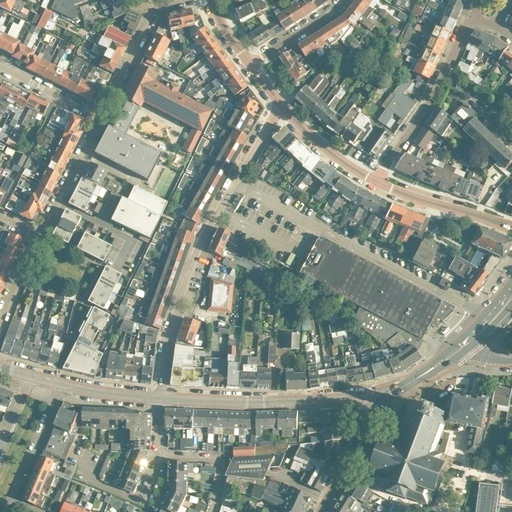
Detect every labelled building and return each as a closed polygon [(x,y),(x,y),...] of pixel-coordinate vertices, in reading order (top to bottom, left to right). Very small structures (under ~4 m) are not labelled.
[(20,12),(22,8),(7,0),(0,0),(0,7),(9,12),(11,8),(20,12)] [(43,0),(40,7),(43,8),(45,9),(49,1),(46,0),(43,0)] [(54,0),(51,8),(73,20),(77,17),(70,0),(54,0)] [(112,7),(125,2),(124,0),(100,0),(99,0),(103,10),(112,7)] [(255,15),(262,11),(266,9),(261,0),(253,0),(251,6),(240,12),(236,13),(234,15),(241,23),(255,15)] [(296,0),(295,1),(306,17),(317,10),(311,0),(296,0)] [(311,0),(317,10),(331,1),(329,0),(311,0)] [(361,0),(356,0),(351,7),(367,19),(374,10),(369,6),(361,0)] [(430,0),(427,6),(438,11),(439,8),(436,7),(437,4),(430,0)] [(448,6),(461,12),(466,2),(461,0),(447,0),(450,1),(448,6)] [(293,7),(287,11),(296,24),(306,17),(295,1),(291,4),(293,7)] [(126,15),(128,11),(125,2),(112,7),(114,12),(111,14),(113,19),(126,15)] [(416,3),(412,12),(420,16),(424,8),(420,6),(416,3)] [(88,5),(79,8),(82,17),(91,14),(88,5)] [(437,13),(456,22),(461,12),(448,6),(446,11),(439,8),(438,11),(437,13)] [(367,19),(351,7),(343,17),(352,23),(351,24),(353,26),(358,21),(371,31),(375,26),(367,19)] [(283,31),(276,20),(268,8),(266,9),(262,11),(263,14),(270,24),(265,27),(251,36),(258,48),(272,39),(272,38),(283,31)] [(52,13),(45,10),(41,18),(49,21),(52,13)] [(190,10),(177,12),(185,42),(190,39),(188,28),(194,27),(193,22),(201,21),(199,16),(192,17),(190,10)] [(126,15),(121,26),(128,29),(125,33),(129,35),(131,36),(141,17),(128,11),(126,15)] [(275,14),(285,30),(296,24),(287,11),(282,14),(280,11),(275,14)] [(166,15),(168,23),(170,31),(176,30),(180,46),(185,42),(177,12),(166,15)] [(407,16),(399,12),(396,17),(404,22),(407,16)] [(437,13),(435,19),(432,24),(436,26),(451,33),(456,22),(437,13)] [(35,14),(31,23),(33,24),(35,24),(39,16),(35,14)] [(91,14),(82,17),(86,28),(96,25),(92,14),(91,14)] [(338,40),(351,24),(352,23),(343,17),(329,26),(338,40)] [(41,18),(37,26),(41,28),(45,30),(51,32),(55,24),(49,21),(41,18)] [(24,22),(20,20),(17,25),(4,51),(12,55),(11,57),(19,42),(15,40),(24,22)] [(3,34),(0,39),(0,49),(4,51),(17,25),(13,23),(6,36),(3,34)] [(30,39),(19,61),(27,65),(28,65),(32,56),(33,56),(37,48),(33,46),(35,41),(41,28),(37,26),(36,28),(34,33),(32,35),(30,39)] [(326,44),(328,43),(330,46),(338,40),(329,26),(318,33),(326,44)] [(414,29),(408,26),(403,38),(408,41),(414,29)] [(422,27),(420,32),(425,34),(446,44),(451,33),(436,26),(434,31),(428,28),(428,29),(422,27)] [(109,27),(104,38),(125,48),(130,38),(109,27)] [(388,36),(395,42),(400,31),(396,27),(388,36)] [(195,43),(184,52),(187,56),(189,55),(192,52),(212,38),(204,28),(191,38),(195,43)] [(475,56),(485,34),(475,30),(466,49),(471,51),(467,60),(473,62),(475,56)] [(19,42),(11,57),(19,61),(30,39),(32,35),(28,33),(26,37),(21,46),(18,45),(19,42)] [(315,51),(318,56),(320,59),(324,54),(320,48),(326,44),(318,33),(308,39),(315,51)] [(425,49),(441,56),(446,44),(425,34),(420,46),(426,49),(425,49)] [(490,54),(497,40),(496,39),(485,34),(475,56),(480,58),(483,51),(489,54),(490,54)] [(154,35),(149,46),(178,61),(181,56),(166,49),(169,42),(154,35)] [(96,44),(121,56),(125,48),(104,38),(100,36),(96,44)] [(219,47),(212,38),(192,52),(195,55),(196,57),(201,52),(205,57),(219,47)] [(354,38),(347,46),(353,51),(359,43),(354,38)] [(298,46),(305,57),(307,60),(312,57),(310,54),(315,51),(308,39),(298,46)] [(368,49),(371,45),(365,39),(362,43),(368,49)] [(66,48),(66,47),(68,44),(60,40),(58,43),(58,44),(66,48)] [(498,40),(497,40),(490,54),(491,55),(495,56),(492,62),(495,65),(508,48),(498,40)] [(27,65),(25,69),(34,73),(47,46),(43,43),(36,58),(33,56),(32,56),(28,65),(27,65)] [(99,55),(117,64),(121,56),(96,44),(92,52),(99,55)] [(379,52),(371,45),(368,49),(376,56),(379,52)] [(47,46),(34,73),(41,77),(48,64),(51,59),(47,57),(51,48),(47,46)] [(149,46),(143,56),(147,58),(156,63),(158,64),(161,58),(167,61),(168,60),(176,65),(178,61),(149,46)] [(197,71),(201,76),(207,72),(206,71),(226,57),(219,47),(205,57),(209,63),(197,71)] [(297,47),(292,50),(297,59),(298,58),(302,63),(304,59),(297,47)] [(333,47),(324,58),(331,65),(340,54),(333,47)] [(509,68),(511,63),(511,50),(508,48),(495,65),(501,69),(504,65),(509,68)] [(407,50),(405,54),(408,56),(435,68),(441,56),(425,49),(422,57),(407,50)] [(48,64),(41,77),(49,81),(61,59),(64,51),(60,50),(57,57),(52,66),(48,64)] [(117,64),(99,55),(92,52),(90,56),(92,58),(101,62),(99,67),(112,73),(117,64)] [(383,62),(386,58),(379,52),(376,56),(383,62)] [(280,58),(289,71),(300,64),(296,58),(292,60),(287,53),(280,58)] [(339,55),(334,61),(339,65),(344,59),(339,55)] [(321,59),(320,59),(318,56),(311,65),(313,69),(321,59)] [(409,71),(418,75),(429,80),(430,80),(435,68),(408,56),(406,60),(413,63),(409,71)] [(203,81),(215,71),(219,77),(233,67),(226,57),(206,71),(207,72),(201,76),(200,76),(203,81)] [(64,72),(57,85),(66,89),(77,67),(81,60),(81,59),(77,58),(68,74),(64,72)] [(383,62),(382,64),(391,71),(394,66),(386,58),(383,62)] [(61,59),(49,81),(57,85),(64,72),(68,63),(61,59)] [(77,67),(66,89),(74,93),(80,80),(77,78),(83,65),(87,67),(88,64),(81,60),(77,67)] [(460,62),(457,68),(458,68),(466,76),(470,67),(460,62)] [(289,71),(300,88),(313,72),(311,69),(306,72),(301,64),(300,64),(289,71)] [(80,80),(74,93),(81,97),(92,75),(96,67),(93,66),(89,73),(84,82),(80,80)] [(182,150),(190,154),(212,111),(213,108),(205,104),(203,109),(175,95),(178,89),(162,81),(163,79),(156,76),(156,75),(138,66),(122,98),(122,99),(118,106),(119,106),(123,108),(112,129),(107,127),(94,154),(147,181),(161,154),(125,136),(143,102),(194,128),(182,150)] [(92,75),(81,97),(91,102),(96,91),(97,89),(93,87),(98,77),(107,82),(111,75),(96,67),(92,75)] [(214,95),(216,94),(240,77),(233,67),(219,77),(223,82),(211,91),(214,95)] [(479,68),(472,73),(475,75),(482,69),(480,67),(479,68)] [(471,74),(466,76),(472,83),(476,79),(471,74)] [(302,91),(295,99),(302,105),(323,80),(325,78),(320,75),(310,88),(306,85),(302,91)] [(418,75),(415,81),(427,86),(429,80),(418,75)] [(405,76),(392,94),(395,97),(393,100),(410,112),(420,99),(417,97),(414,102),(404,94),(406,90),(407,91),(413,82),(405,76)] [(217,95),(224,95),(230,91),(234,97),(247,87),(240,77),(216,94),(217,95)] [(323,80),(302,105),(311,113),(323,100),(318,96),(328,84),(328,81),(325,78),(323,80)] [(190,81),(184,93),(194,98),(195,96),(193,83),(191,82),(190,81)] [(0,98),(0,99),(0,109),(11,88),(2,84),(0,87),(0,98)] [(481,84),(478,88),(485,93),(488,89),(481,84)] [(6,109),(10,111),(20,93),(11,88),(0,109),(0,113),(3,115),(6,109)] [(323,100),(311,113),(318,119),(339,92),(336,89),(335,88),(324,101),(323,100)] [(230,105),(232,106),(250,116),(257,105),(253,104),(256,99),(250,90),(245,99),(240,95),(233,100),(232,100),(229,98),(218,99),(222,101),(230,105)] [(339,92),(318,119),(325,127),(336,113),(333,110),(344,96),(345,94),(340,90),(339,92)] [(12,119),(9,125),(14,127),(24,106),(29,97),(20,93),(10,111),(15,114),(12,119)] [(25,128),(26,126),(28,123),(40,98),(31,94),(30,94),(29,97),(24,106),(29,109),(21,126),(25,128)] [(391,94),(382,106),(386,110),(393,100),(395,97),(391,94)] [(40,98),(28,123),(32,125),(38,113),(46,117),(52,105),(49,103),(40,98)] [(213,108),(212,111),(215,112),(226,119),(222,124),(234,130),(240,134),(245,125),(224,113),(218,109),(222,101),(218,99),(213,108)] [(386,110),(378,121),(386,127),(392,118),(391,117),(394,114),(401,119),(397,124),(400,126),(410,112),(393,100),(386,110)] [(336,113),(325,127),(327,128),(333,133),(335,133),(335,134),(352,110),(355,105),(351,101),(340,116),(336,113)] [(465,103),(451,118),(453,120),(479,145),(483,148),(497,162),(505,169),(511,162),(511,153),(477,120),(479,117),(476,114),(465,103)] [(250,116),(232,106),(230,111),(226,109),(224,113),(245,125),(250,116)] [(442,137),(453,120),(451,118),(448,115),(438,108),(426,126),(442,137)] [(353,125),(357,119),(356,119),(359,115),(352,110),(335,134),(342,138),(352,124),(353,125)] [(53,114),(80,128),(83,120),(64,111),(60,118),(53,114)] [(65,131),(79,138),(82,132),(78,131),(80,128),(53,114),(50,119),(66,127),(65,131)] [(353,146),(356,147),(358,143),(356,142),(358,138),(360,139),(368,127),(357,119),(353,125),(352,124),(342,138),(353,146)] [(47,126),(45,130),(51,133),(51,134),(75,146),(79,138),(65,131),(64,135),(47,126)] [(265,151),(269,155),(290,134),(282,127),(271,138),(274,141),(265,151)] [(424,128),(421,133),(430,140),(431,138),(434,135),(424,128)] [(378,160),(394,136),(385,129),(368,154),(369,154),(378,160)] [(59,143),(57,147),(71,154),(75,146),(51,134),(51,133),(45,130),(42,134),(59,143)] [(247,137),(240,134),(234,130),(231,135),(223,131),(221,134),(242,147),(247,137)] [(0,132),(0,140),(6,143),(9,137),(9,136),(0,132)] [(417,138),(427,145),(430,140),(421,133),(417,138)] [(237,155),(242,147),(221,134),(219,138),(227,142),(224,148),(237,155)] [(285,152),(296,141),(290,134),(269,155),(265,159),(262,164),(265,167),(282,150),(285,152)] [(9,137),(6,143),(15,148),(18,142),(9,137)] [(417,138),(413,144),(423,150),(427,145),(417,138)] [(43,150),(67,162),(71,154),(57,147),(56,150),(45,145),(39,141),(36,146),(43,150)] [(303,147),(296,141),(285,152),(288,155),(279,164),(283,168),(303,147)] [(443,149),(449,154),(452,150),(446,145),(443,149)] [(67,162),(43,150),(36,146),(35,149),(41,152),(41,153),(51,159),(49,162),(63,169),(67,162)] [(311,155),(310,153),(303,147),(283,168),(287,172),(296,162),(299,165),(302,167),(311,155)] [(211,152),(232,164),(237,155),(224,148),(221,153),(213,148),(211,152)] [(458,155),(452,150),(449,154),(455,159),(458,155)] [(470,150),(465,155),(470,160),(475,154),(470,150)] [(227,173),(232,164),(211,152),(209,155),(217,160),(214,165),(227,173)] [(26,157),(19,154),(14,164),(21,167),(26,157)] [(319,160),(311,155),(302,167),(304,169),(293,184),(298,187),(319,160)] [(406,155),(396,169),(402,171),(401,172),(409,175),(416,159),(406,155)] [(416,159),(409,175),(416,179),(416,177),(420,179),(427,164),(429,157),(424,155),(422,161),(416,159)] [(35,160),(47,166),(45,170),(59,177),(63,169),(49,162),(37,156),(35,160)] [(427,164),(420,179),(424,181),(423,182),(431,185),(438,168),(432,166),(434,159),(429,157),(427,164)] [(319,160),(301,183),(305,186),(313,176),(316,179),(326,166),(319,160)] [(25,169),(27,171),(31,163),(27,161),(23,168),(25,169)] [(89,163),(82,177),(102,188),(111,192),(115,194),(120,185),(119,185),(119,184),(110,179),(108,183),(102,181),(107,172),(102,170),(103,169),(102,168),(102,169),(96,166),(97,166),(96,165),(95,166),(92,164),(93,164),(89,163),(89,162),(89,163)] [(497,162),(494,165),(507,177),(510,174),(505,169),(497,162)] [(262,167),(256,163),(252,169),(258,173),(261,169),(262,167)] [(201,169),(222,181),(227,173),(214,165),(211,170),(203,166),(201,169)] [(438,168),(431,185),(438,188),(438,187),(442,188),(451,167),(447,165),(444,171),(438,168)] [(334,172),(326,166),(316,179),(319,181),(324,184),(334,172)] [(451,167),(442,188),(446,190),(445,191),(452,194),(463,181),(463,180),(454,176),(456,169),(451,167)] [(59,177),(45,170),(44,173),(33,168),(31,172),(55,185),(59,177)] [(55,185),(31,172),(27,171),(25,169),(22,173),(29,177),(39,182),(37,186),(51,193),(55,185)] [(217,190),(222,181),(201,169),(199,173),(207,177),(204,182),(217,190)] [(267,173),(261,169),(258,173),(257,175),(263,178),(267,173)] [(1,176),(0,178),(0,205),(1,206),(13,181),(7,178),(9,174),(3,171),(1,176)] [(334,172),(324,184),(313,198),(318,201),(320,198),(328,188),(331,190),(341,177),(340,176),(334,172)] [(263,178),(271,184),(272,183),(275,179),(267,173),(263,178)] [(463,181),(452,194),(465,199),(472,178),(474,174),(470,173),(466,182),(463,181)] [(102,188),(82,177),(77,186),(93,194),(98,197),(102,188)] [(335,193),(324,209),(329,212),(330,211),(348,182),(341,177),(331,190),(335,193)] [(472,178),(465,199),(479,204),(486,184),(478,182),(479,180),(472,178)] [(23,182),(21,186),(24,188),(23,188),(47,201),(51,193),(37,186),(36,189),(23,182)] [(193,182),(191,186),(212,198),(217,190),(204,182),(201,187),(193,182)] [(348,182),(330,211),(333,213),(335,210),(335,211),(344,198),(347,200),(351,203),(358,188),(356,187),(348,182)] [(134,185),(133,186),(126,200),(121,197),(117,207),(110,221),(140,235),(145,237),(149,240),(167,202),(134,186),(134,185)] [(72,195),(88,203),(93,194),(77,186),(72,195)] [(207,207),(212,198),(191,186),(189,190),(197,194),(194,200),(207,207)] [(22,190),(21,193),(31,198),(29,201),(43,208),(47,201),(23,188),(22,190)] [(355,205),(348,219),(352,222),(353,221),(366,193),(360,189),(359,189),(358,188),(351,203),(355,205)] [(501,192),(498,188),(492,196),(497,199),(501,192)] [(366,193),(353,221),(357,223),(364,209),(368,211),(375,197),(373,196),(369,194),(368,194),(366,193)] [(72,195),(68,204),(84,212),(88,203),(72,195)] [(41,213),(43,208),(29,201),(27,205),(18,200),(11,196),(9,199),(17,203),(16,204),(36,214),(37,211),(41,213)] [(381,200),(375,197),(368,211),(371,213),(365,224),(371,227),(383,201),(381,200)] [(181,204),(202,216),(207,207),(194,200),(191,205),(183,200),(181,204)] [(371,227),(370,229),(373,230),(374,228),(376,229),(382,217),(385,219),(392,205),(391,205),(386,202),(383,201),(371,227)] [(14,208),(7,204),(5,208),(32,222),(36,214),(16,204),(14,208)] [(197,225),(202,216),(181,204),(179,207),(187,212),(184,218),(182,222),(195,228),(197,224),(197,225)] [(406,211),(392,205),(385,219),(385,220),(387,221),(381,233),(387,236),(393,223),(399,226),(406,211)] [(81,218),(65,210),(60,219),(76,227),(81,218)] [(404,227),(396,245),(401,247),(403,242),(416,214),(406,211),(399,226),(404,227)] [(425,218),(416,214),(403,242),(408,244),(414,231),(418,233),(425,218)] [(429,220),(425,218),(418,233),(416,238),(422,240),(429,220)] [(60,219),(56,227),(71,236),(76,227),(60,219)] [(168,232),(167,236),(189,244),(193,235),(192,235),(194,231),(181,226),(179,230),(175,229),(173,234),(168,232)] [(502,259),(508,251),(478,237),(479,236),(475,234),(461,226),(458,236),(471,245),(479,249),(502,259)] [(71,236),(56,227),(51,236),(52,237),(67,244),(71,236)] [(478,227),(475,234),(479,236),(478,237),(508,251),(511,245),(511,241),(487,230),(478,227)] [(5,230),(0,228),(0,241),(17,250),(23,239),(9,233),(5,241),(0,239),(5,230)] [(240,241),(221,230),(218,228),(213,238),(219,241),(218,243),(224,246),(225,245),(227,241),(236,246),(240,241)] [(186,254),(189,244),(167,236),(156,232),(152,239),(157,241),(159,238),(174,243),(172,249),(186,254)] [(84,233),(76,249),(78,250),(81,251),(85,253),(93,238),(84,233)] [(359,307),(421,340),(441,301),(319,236),(298,275),(335,294),(359,307)] [(89,256),(94,258),(102,242),(93,238),(85,253),(87,254),(89,256)] [(219,241),(213,238),(212,240),(208,250),(214,254),(224,259),(236,265),(247,269),(250,264),(232,256),(224,251),(225,248),(224,247),(224,246),(218,243),(219,241)] [(0,241),(0,248),(5,251),(3,254),(16,261),(21,252),(17,250),(0,241)] [(428,264),(434,253),(437,248),(433,246),(427,243),(423,241),(421,246),(414,242),(407,255),(405,259),(426,269),(428,264)] [(111,247),(102,242),(94,258),(96,259),(98,260),(102,262),(111,247)] [(155,245),(150,243),(147,250),(151,252),(155,245)] [(462,261),(489,276),(500,262),(484,255),(480,253),(477,252),(479,249),(471,245),(469,249),(462,261)] [(160,255),(183,263),(186,254),(172,249),(168,247),(166,252),(164,251),(164,252),(161,251),(160,255)] [(257,251),(252,248),(246,258),(251,261),(257,251)] [(437,248),(434,253),(445,259),(441,266),(445,268),(480,288),(489,276),(462,261),(460,260),(437,248)] [(147,250),(143,258),(148,260),(151,252),(147,250)] [(0,257),(0,263),(12,269),(16,261),(3,254),(1,258),(0,257)] [(179,273),(183,263),(160,255),(158,259),(167,262),(165,268),(179,273)] [(224,259),(222,263),(223,265),(233,270),(236,265),(224,259)] [(146,263),(141,262),(138,269),(142,270),(146,263)] [(0,273),(8,278),(12,269),(0,263),(0,273)] [(435,268),(428,264),(426,269),(432,273),(435,268)] [(210,265),(208,271),(216,274),(218,268),(210,265)] [(105,267),(101,276),(116,284),(121,275),(105,267)] [(164,273),(154,270),(148,267),(147,272),(153,274),(176,282),(179,273),(165,268),(164,273)] [(480,288),(445,268),(442,273),(446,275),(453,279),(451,283),(474,296),(480,288)] [(142,270),(138,269),(134,275),(139,277),(142,270)] [(208,271),(206,276),(218,280),(220,275),(216,274),(208,271)] [(252,272),(248,279),(257,284),(261,276),(252,272)] [(172,292),(176,282),(153,274),(152,278),(161,281),(158,287),(172,292)] [(116,284),(101,276),(100,276),(99,278),(98,280),(96,284),(112,292),(116,284)] [(34,280),(30,278),(24,289),(30,291),(32,288),(34,280)] [(231,313),(233,285),(210,278),(206,311),(216,312),(223,312),(231,313)] [(447,289),(451,283),(442,279),(439,285),(447,289)] [(32,288),(39,291),(41,283),(34,280),(32,288)] [(48,286),(41,283),(39,291),(38,295),(45,296),(46,297),(46,296),(48,289),(48,286)] [(92,293),(107,301),(112,292),(96,284),(95,287),(94,289),(92,293)] [(148,289),(146,293),(169,301),(172,292),(158,287),(153,285),(151,290),(148,289)] [(137,289),(134,288),(129,286),(124,296),(132,299),(137,289)] [(46,296),(54,297),(55,291),(48,289),(46,296)] [(54,297),(53,300),(63,302),(64,298),(65,294),(56,290),(55,291),(54,297)] [(65,294),(64,298),(74,301),(75,296),(65,291),(65,294)] [(87,302),(103,310),(107,301),(92,293),(91,295),(89,297),(87,302)] [(169,301),(146,293),(145,296),(154,300),(152,306),(166,311),(169,301)] [(123,298),(120,304),(128,307),(131,302),(123,298)] [(304,300),(301,332),(310,331),(306,302),(304,300)] [(129,307),(125,306),(120,304),(119,307),(116,313),(121,315),(125,317),(129,307)] [(139,311),(162,319),(166,311),(152,306),(150,310),(141,307),(139,311)] [(416,349),(421,340),(359,307),(352,322),(357,324),(381,344),(397,332),(398,333),(405,340),(413,346),(416,349)] [(93,346),(109,316),(93,308),(87,320),(86,322),(80,334),(78,337),(78,338),(79,339),(77,343),(76,342),(75,343),(67,359),(61,370),(92,377),(93,377),(102,356),(96,353),(98,348),(93,346)] [(147,318),(145,325),(159,330),(162,319),(139,311),(138,315),(147,318)] [(123,320),(125,317),(121,315),(116,325),(120,327),(123,320)] [(21,319),(13,317),(6,336),(0,352),(9,355),(19,325),(21,319)] [(184,318),(180,329),(195,335),(197,328),(199,329),(201,324),(184,318)] [(43,342),(37,363),(46,365),(57,325),(57,326),(58,320),(51,319),(50,324),(48,333),(49,333),(47,343),(43,342)] [(119,330),(125,333),(129,323),(123,320),(120,327),(119,330)] [(131,336),(132,333),(134,325),(129,323),(125,333),(131,336)] [(24,343),(19,358),(28,360),(37,330),(38,326),(34,324),(32,330),(28,329),(24,343)] [(343,324),(336,326),(337,334),(345,332),(343,324)] [(19,325),(9,355),(19,358),(24,343),(20,341),(24,326),(19,325)] [(57,325),(46,365),(55,368),(60,352),(62,352),(64,344),(59,342),(63,327),(57,326),(57,325)] [(146,335),(147,327),(139,325),(138,330),(138,333),(146,335)] [(156,337),(158,331),(147,327),(146,335),(156,337)] [(193,341),(195,335),(180,329),(174,345),(182,347),(190,348),(192,348),(195,341),(193,341)] [(37,330),(28,360),(37,363),(43,342),(40,341),(42,331),(37,330)] [(282,349),(298,350),(299,334),(283,333),(282,349)] [(392,356),(403,371),(420,360),(422,359),(416,349),(413,346),(405,340),(398,333),(387,343),(392,350),(389,352),(392,356)] [(156,337),(146,335),(144,342),(155,344),(156,337)] [(202,387),(203,371),(191,371),(192,358),(204,360),(204,358),(205,354),(193,352),(193,349),(190,349),(190,348),(182,347),(174,345),(169,382),(169,386),(202,387)] [(238,389),(239,373),(236,373),(237,365),(233,364),(234,347),(228,346),(226,366),(225,388),(238,389)] [(268,349),(267,364),(275,365),(275,349),(268,349)] [(328,387),(325,371),(322,372),(321,365),(320,365),(319,357),(318,351),(313,351),(314,354),(314,357),(315,357),(316,366),(319,388),(328,387)] [(390,352),(388,353),(392,356),(383,359),(380,351),(368,354),(369,357),(368,358),(372,374),(374,373),(376,380),(392,375),(403,371),(392,356),(390,352)] [(102,356),(93,377),(94,377),(104,379),(107,358),(110,352),(104,352),(102,356)] [(117,353),(112,353),(110,352),(107,358),(104,379),(113,380),(115,359),(117,353)] [(115,359),(113,380),(122,381),(124,360),(126,354),(122,353),(121,356),(117,356),(117,353),(115,359)] [(130,382),(139,383),(141,367),(140,367),(142,354),(134,353),(134,355),(132,366),(130,382)] [(130,382),(132,366),(134,355),(126,354),(124,360),(122,381),(130,382)] [(140,367),(141,367),(139,383),(150,385),(153,358),(143,356),(144,354),(142,354),(140,367)] [(305,355),(307,376),(310,389),(319,388),(316,366),(315,357),(314,357),(314,354),(305,355)] [(362,370),(361,364),(356,365),(355,363),(354,356),(349,357),(351,364),(352,364),(355,381),(356,383),(364,382),(362,370)] [(247,357),(246,365),(243,365),(242,370),(243,370),(243,372),(239,372),(239,373),(238,389),(254,389),(255,372),(255,368),(256,358),(247,357)] [(346,366),(344,366),(344,368),(345,384),(345,385),(356,383),(355,381),(352,364),(351,364),(349,357),(345,357),(346,366)] [(330,364),(324,365),(325,371),(328,387),(337,385),(333,363),(333,358),(329,358),(330,364)] [(368,358),(362,359),(363,364),(361,364),(362,370),(364,382),(374,380),(376,380),(374,373),(372,374),(368,358)] [(338,363),(333,363),(337,385),(345,384),(344,368),(339,369),(338,363)] [(202,387),(225,388),(226,366),(209,365),(209,368),(203,367),(203,371),(202,387)] [(270,390),(271,375),(269,369),(255,368),(255,372),(254,389),(270,390)] [(285,373),(285,378),(285,391),(305,390),(305,374),(293,375),(293,373),(285,373)] [(508,408),(511,390),(496,387),(490,416),(496,417),(497,410),(507,412),(508,408)] [(13,395),(0,389),(0,405),(7,408),(13,395)] [(372,470),(367,483),(382,488),(388,491),(387,493),(405,500),(406,498),(428,506),(428,504),(434,506),(439,494),(434,493),(445,463),(440,461),(442,454),(438,452),(440,446),(438,445),(440,439),(443,440),(445,433),(443,432),(445,426),(447,427),(453,396),(451,395),(444,414),(437,411),(438,409),(423,404),(422,406),(415,403),(411,402),(410,401),(410,402),(409,405),(404,417),(402,417),(400,424),(402,424),(399,431),(397,430),(395,436),(390,435),(386,433),(385,433),(385,432),(382,440),(382,439),(379,445),(370,469),(372,470)] [(447,427),(446,431),(458,433),(459,431),(466,432),(467,427),(471,428),(467,452),(478,455),(489,400),(477,397),(476,400),(471,399),(465,398),(464,397),(464,398),(453,396),(447,427)] [(76,436),(71,434),(79,417),(83,417),(83,409),(64,402),(43,452),(65,461),(66,461),(74,442),(76,436)] [(79,417),(71,434),(76,436),(78,428),(92,429),(93,409),(83,409),(83,417),(79,417)] [(101,410),(93,409),(92,429),(101,429),(101,410)] [(110,430),(111,410),(101,410),(101,429),(110,430)] [(119,410),(111,410),(110,430),(118,430),(119,410)] [(128,431),(129,411),(119,410),(118,430),(128,431)] [(166,412),(165,429),(174,429),(175,410),(168,410),(166,412)] [(185,410),(175,410),(174,429),(184,430),(185,410)] [(194,411),(185,410),(184,430),(193,430),(194,427),(194,411)] [(300,412),(300,423),(321,422),(322,423),(340,421),(340,413),(340,412),(338,410),(300,412)] [(138,411),(129,411),(128,431),(132,431),(131,442),(151,443),(152,415),(140,414),(140,416),(138,416),(138,411)] [(194,411),(194,427),(209,428),(210,411),(194,411)] [(213,428),(219,428),(220,412),(213,412),(210,411),(209,428),(208,435),(213,435),(213,428)] [(229,436),(230,412),(227,412),(220,412),(219,428),(224,429),(224,435),(229,436)] [(240,413),(230,412),(229,436),(234,436),(234,429),(240,429),(240,413)] [(274,436),(278,436),(278,434),(278,430),(279,412),(269,413),(268,413),(267,429),(267,430),(268,430),(273,430),(274,436)] [(279,412),(278,430),(278,434),(278,436),(278,431),(283,431),(283,437),(288,437),(288,436),(288,412),(279,412)] [(288,436),(288,437),(293,437),(293,430),(297,430),(298,412),(288,412),(288,436)] [(250,429),(251,413),(240,413),(240,429),(240,436),(245,436),(245,430),(250,430),(250,429)] [(257,413),(256,435),(256,437),(262,437),(262,430),(265,430),(267,430),(267,429),(268,413),(257,413)] [(322,427),(307,428),(307,434),(322,432),(341,430),(340,421),(322,423),(322,427)] [(323,438),(311,438),(311,444),(316,443),(325,442),(342,440),(341,430),(322,432),(323,438)] [(446,433),(439,452),(445,454),(450,434),(446,433)] [(185,439),(185,445),(184,451),(192,451),(193,440),(185,439)] [(311,453),(310,457),(319,461),(336,465),(342,440),(325,442),(322,457),(312,453),(311,453)] [(131,451),(149,452),(150,452),(151,443),(131,442),(131,451)] [(499,457),(500,458),(502,444),(495,442),(492,456),(493,456),(499,457)] [(297,453),(294,460),(307,466),(310,457),(311,453),(308,452),(311,444),(303,444),(301,444),(297,453)] [(240,449),(234,449),(234,457),(254,456),(256,456),(255,446),(251,446),(240,446),(240,449)] [(131,451),(128,460),(145,468),(149,458),(147,457),(149,452),(131,451)] [(234,457),(225,477),(228,477),(263,481),(269,467),(279,467),(285,454),(256,456),(254,456),(234,457)] [(56,475),(66,479),(70,481),(72,478),(76,467),(77,466),(66,461),(65,461),(62,467),(67,469),(65,473),(55,469),(57,463),(41,457),(37,467),(56,475)] [(291,467),(290,469),(298,473),(300,468),(306,471),(300,482),(321,492),(336,465),(319,461),(310,457),(307,466),(294,460),(291,467)] [(128,460),(124,469),(142,477),(145,468),(128,460)] [(169,465),(168,472),(188,473),(188,463),(171,463),(169,465)] [(37,467),(32,479),(51,487),(56,475),(37,467)] [(119,467),(115,476),(120,478),(138,486),(142,477),(124,469),(119,467)] [(168,472),(168,481),(187,482),(188,473),(168,472)] [(228,477),(225,488),(259,499),(284,511),(286,511),(304,511),(311,498),(285,483),(263,481),(228,477)] [(116,487),(126,491),(132,494),(135,492),(138,486),(120,478),(116,487)] [(32,479),(28,490),(40,495),(42,491),(48,494),(51,487),(32,479)] [(66,479),(61,491),(63,492),(65,493),(70,481),(66,479)] [(366,511),(370,507),(366,505),(373,493),(353,480),(344,494),(356,502),(355,503),(358,505),(358,507),(363,510),(366,511)] [(168,488),(168,491),(187,495),(187,491),(187,488),(187,482),(168,481),(168,488)] [(496,511),(500,484),(487,482),(487,485),(485,485),(480,484),(476,511),(496,511)] [(40,495),(28,490),(23,501),(41,508),(44,502),(42,501),(43,496),(40,495)] [(53,500),(59,503),(59,502),(63,492),(61,491),(59,490),(57,495),(54,501),(53,500)] [(168,491),(164,499),(181,507),(187,495),(168,491)] [(344,494),(339,502),(351,510),(351,511),(352,511),(361,511),(363,510),(358,507),(358,505),(355,503),(356,502),(344,494)] [(119,511),(123,502),(111,497),(108,504),(107,506),(119,511)] [(164,499),(160,507),(169,511),(179,511),(181,507),(164,499)] [(53,500),(48,511),(50,511),(54,511),(59,503),(53,500)] [(352,511),(351,511),(351,510),(339,502),(334,510),(338,511),(352,511)] [(395,511),(398,506),(391,502),(388,509),(385,507),(382,511),(395,511)] [(65,504),(61,511),(75,511),(79,505),(72,503),(71,506),(65,504)]
